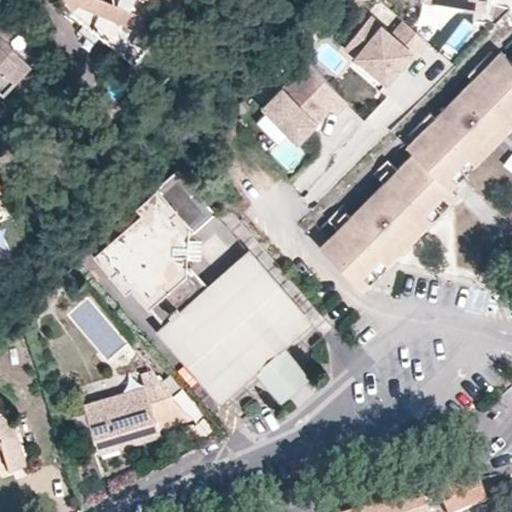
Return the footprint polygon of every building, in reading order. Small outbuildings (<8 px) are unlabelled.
[(81,0),(74,6),(65,12),(136,68),(164,30),(144,18),(114,6),(113,0),(81,0)] [(69,0),(74,6),(81,0),(113,0),(114,6),(144,18),(151,0),(69,0)] [(487,0),(425,0),(426,2),(487,8),(487,0)] [(394,36),(371,15),(342,46),(382,82),(410,52),(417,52),(427,40),(407,22),(394,36)] [(31,65),(0,35),(0,88),(4,93),(31,65)] [(511,56),(508,61),(494,48),(488,53),(494,59),(471,81),(465,77),(429,112),(434,117),(414,137),(449,172),(470,151),(507,114),(511,108),(511,56)] [(350,100),(307,58),(259,106),(296,142),(332,106),(336,114),(350,100)] [(511,108),(507,114),(470,151),(449,172),(441,179),(444,194),(455,180),(511,124),(511,108)] [(441,179),(449,172),(414,137),(407,144),(414,151),(441,179)] [(376,169),(385,179),(351,214),(341,205),(329,217),(338,227),(320,244),(354,279),(444,194),(441,179),(414,151),(398,166),(389,158),(376,169)] [(167,241),(190,236),(194,233),(215,214),(177,173),(135,211),(140,218),(167,241)] [(354,279),(360,286),(453,203),(444,194),(354,279)] [(167,241),(140,218),(93,259),(125,297),(133,293),(162,325),(209,285),(193,267),(187,267),(187,247),(190,236),(167,241)] [(209,285),(162,325),(157,332),(220,407),(255,377),(285,350),(313,324),(249,251),(209,285)] [(297,390),(310,378),(292,358),(285,350),(255,377),(281,405),(297,390)] [(148,390),(146,385),(84,403),(99,451),(161,434),(156,416),(169,413),(161,387),(148,390)] [(10,411),(0,413),(0,442),(2,442),(9,468),(26,463),(10,411)] [(480,478),(451,488),(461,511),(490,499),(482,483),(480,478)] [(449,511),(440,491),(426,495),(363,511),(449,511)]
